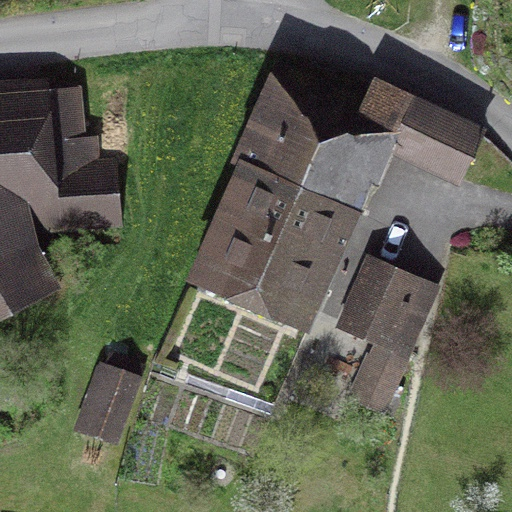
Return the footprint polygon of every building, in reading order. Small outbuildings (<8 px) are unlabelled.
[(241,165),(198,260),(296,303),(377,115),(276,68),(234,162),(241,165)] [(398,153),(450,181),(475,134),(377,84),(369,101),(406,121),(401,130),(409,134),(398,153)] [(0,317),(44,294),(26,260),(11,263),(0,218),(0,201),(64,196),(67,228),(117,224),(113,165),(96,166),(95,144),(83,145),(79,100),(0,106),(0,317)] [(405,280),(367,263),(341,322),(375,336),(351,392),(379,403),(403,347),(380,338),(405,280)] [(138,381),(105,369),(84,429),(116,441),(138,381)]
